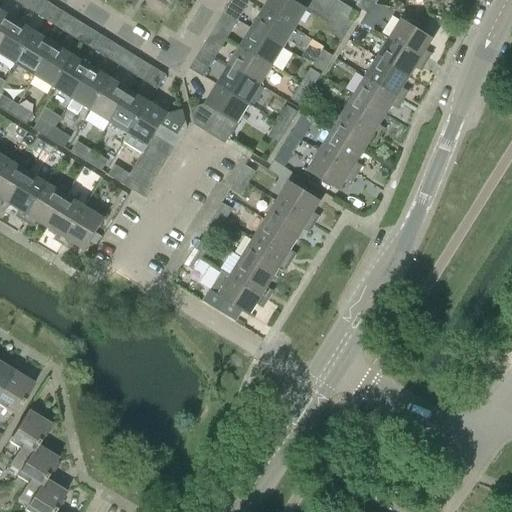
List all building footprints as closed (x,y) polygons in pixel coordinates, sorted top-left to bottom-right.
[(18,0),(17,3),(26,9),(31,0),(18,0)] [(43,0),(31,0),(26,9),(34,14),(43,0)] [(270,0),(264,11),(295,30),(306,11),(307,11),(306,10),(296,4),(289,0),(270,0)] [(306,10),(312,0),(298,0),(296,4),(306,10)] [(315,17),(325,0),(312,0),(306,10),(307,11),(306,11),(315,17)] [(334,0),(325,0),(315,17),(325,23),(338,2),(334,0)] [(375,6),(366,0),(362,0),(357,8),(369,15),(375,6)] [(335,29),(341,20),(348,8),(338,2),(325,23),(335,29)] [(230,4),(224,13),(238,21),(244,12),(230,4)] [(341,20),(351,26),(358,14),(348,8),(341,20)] [(295,30),(264,11),(252,30),(283,49),(295,30)] [(0,51),(5,42),(17,23),(0,12),(0,51)] [(54,26),(63,32),(72,18),(63,12),(54,26)] [(408,12),(402,21),(413,28),(419,19),(408,12)] [(233,30),(238,21),(224,13),(219,21),(233,30)] [(81,23),(72,18),(63,32),(72,37),(81,23)] [(336,29),(334,32),(344,38),(351,26),(341,20),(335,29),(336,29)] [(389,40),(427,64),(432,55),(426,52),(433,41),(413,28),(402,21),(401,21),(389,40)] [(5,42),(0,51),(0,55),(17,66),(36,35),(17,23),(5,42)] [(241,49),(272,68),(283,49),(252,30),(241,49)] [(342,41),(344,38),(334,32),(332,35),(342,41)] [(35,77),(55,46),(36,35),(17,66),(35,77)] [(101,55),(109,41),(101,36),(92,49),(101,55)] [(427,64),(389,40),(377,59),(409,79),(416,69),(421,72),(427,64)] [(118,46),(109,41),(101,55),(110,60),(118,46)] [(207,42),(201,51),(215,59),(221,50),(207,42)] [(55,46),(35,77),(54,89),(56,86),(73,57),(55,46)] [(230,68),(261,87),(272,68),(241,49),(230,68)] [(332,57),(322,50),(319,55),(329,61),(332,57)] [(210,68),(215,59),(201,51),(196,59),(210,68)] [(329,61),(319,55),(312,66),(322,72),(329,61)] [(85,81),(92,69),(73,57),(56,86),(54,89),(73,100),(85,81)] [(130,73),(138,78),(147,64),(139,59),(130,73)] [(409,79),(377,59),(366,78),(404,101),(409,93),(403,89),(409,79)] [(156,70),(147,64),(138,78),(147,84),(156,70)] [(261,87),(230,68),(218,87),(249,105),(261,87)] [(91,112),(111,80),(92,69),(85,81),(73,100),(91,112)] [(320,76),(310,69),(307,74),(318,80),(320,76)] [(318,80),(307,74),(301,83),(312,90),(318,80)] [(355,96),(386,116),(393,106),(398,110),(404,101),(366,78),(355,96)] [(111,80),(91,112),(110,123),(128,94),(129,92),(111,80)] [(312,90),(301,83),(293,97),(303,103),(312,90)] [(237,125),(249,105),(218,87),(206,106),(217,113),(227,119),(237,125)] [(128,94),(110,123),(129,135),(148,103),(129,92),(128,94)] [(343,115),(380,138),(386,130),(380,126),(386,116),(355,96),(343,115)] [(303,103),(293,97),(291,100),(301,107),(303,103)] [(12,117),(18,106),(7,99),(0,109),(12,117)] [(148,103),(129,135),(123,144),(142,155),(148,146),(154,136),(160,127),(161,126),(167,115),(148,103)] [(12,117),(24,124),(30,114),(18,106),(12,117)] [(194,127),(205,133),(217,113),(206,106),(190,110),(194,127)] [(287,106),(284,111),(295,118),(298,113),(287,106)] [(160,127),(181,139),(187,129),(183,111),(167,115),(161,126),(160,127)] [(278,121),(289,127),(295,118),(284,111),(278,121)] [(217,113),(205,133),(215,139),(227,119),(217,113)] [(30,114),(24,124),(26,125),(33,115),(30,114)] [(331,134),(363,153),(370,143),(375,147),(380,138),(343,115),(331,134)] [(302,116),(291,135),(301,142),(313,123),(302,116)] [(33,130),(38,133),(44,122),(39,119),(33,130)] [(227,119),(215,139),(224,145),(237,125),(227,119)] [(270,134),(280,141),(289,127),(278,121),(270,134)] [(49,140),(56,129),(44,122),(38,133),(49,140)] [(154,136),(175,149),(181,139),(160,127),(154,136)] [(49,140),(61,147),(67,136),(56,129),(49,140)] [(280,141),(270,134),(268,137),(279,143),(280,141)] [(320,153),(357,176),(362,168),(356,164),(363,153),(331,134),(320,153)] [(291,135),(274,162),(285,168),(301,142),(291,135)] [(67,136),(61,147),(64,149),(70,138),(67,136)] [(148,146),(169,159),(175,149),(154,136),(148,146)] [(70,153),(75,156),(82,145),(77,142),(70,153)] [(82,145),(75,156),(87,163),(93,152),(82,145)] [(148,146),(142,155),(142,156),(163,169),(169,159),(148,146)] [(87,163),(98,170),(105,159),(93,152),(87,163)] [(357,176),(320,153),(308,172),(339,192),(346,180),(352,184),(357,176)] [(0,178),(10,162),(0,156),(0,178)] [(136,166),(157,179),(163,169),(142,156),(136,166)] [(105,159),(98,170),(101,172),(108,161),(105,159)] [(10,162),(0,178),(0,199),(9,205),(29,174),(10,162)] [(109,176),(113,178),(119,168),(115,165),(109,176)] [(131,176),(151,189),(157,179),(136,166),(131,175),(130,176),(131,176)] [(238,178),(248,185),(256,172),(246,166),(238,178)] [(113,178),(124,185),(130,176),(131,175),(119,168),(113,178)] [(24,223),(47,185),(29,174),(9,205),(20,212),(16,218),(24,223)] [(144,199),(151,189),(131,176),(130,176),(124,185),(124,186),(144,199)] [(241,197),(248,185),(238,178),(230,190),(241,197)] [(277,203),(314,226),(319,218),(314,214),(320,204),(289,184),(277,203)] [(47,228),(66,197),(47,185),(24,223),(33,228),(36,222),(47,228)] [(62,246),(85,208),(66,197),(47,228),(57,235),(54,241),(62,246)] [(265,222),(297,241),(303,230),(309,234),(314,226),(277,203),(265,222)] [(214,216),(225,223),(233,211),(222,204),(214,216)] [(85,208),(62,246),(70,251),(74,245),(85,251),(90,242),(96,234),(104,220),(85,208)] [(225,223),(214,216),(207,228),(218,235),(225,223)] [(254,240),(291,263),(296,255),(290,252),(297,241),(265,222),(254,240)] [(101,237),(96,234),(90,242),(96,246),(101,237)] [(242,259),(274,278),(280,268),(286,271),(291,263),(254,240),(242,259)] [(191,253),(202,260),(209,248),(198,241),(191,253)] [(194,272),(202,260),(191,253),(183,265),(194,272)] [(231,278),(268,301),(273,293),(267,289),(274,278),(242,259),(231,278)] [(268,301),(231,278),(230,278),(223,273),(211,293),(219,297),(250,317),(257,305),(263,309),(268,301)] [(0,391),(12,372),(0,364),(0,391)] [(12,372),(0,391),(0,407),(15,417),(34,386),(12,372)] [(19,472),(35,447),(36,447),(49,426),(26,412),(8,443),(20,450),(10,466),(19,472)] [(43,481),(44,481),(57,460),(36,447),(35,447),(19,472),(15,477),(27,484),(18,500),(27,506),(28,506),(43,481)] [(54,511),(65,495),(44,481),(43,481),(28,506),(27,506),(24,511),(25,511),(54,511)]
